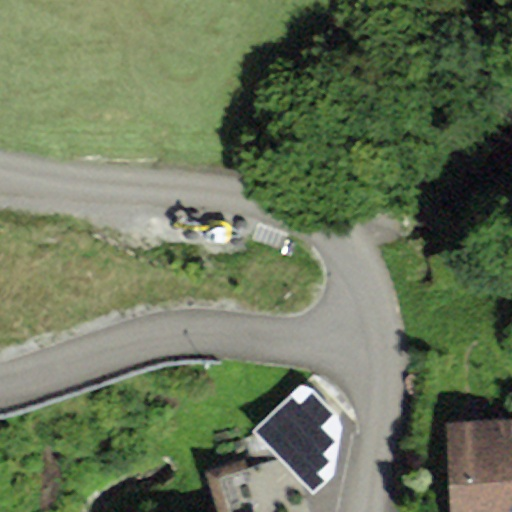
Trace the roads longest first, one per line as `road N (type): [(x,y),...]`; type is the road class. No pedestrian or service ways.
road 1 (unclassified): [(378,346),(361,270),(343,242),(308,216),(261,199),(0,174)]
road 2 (unclassified): [(378,346),(184,335),(0,386)]
road 3 (unclassified): [(364,511),(378,346)]
